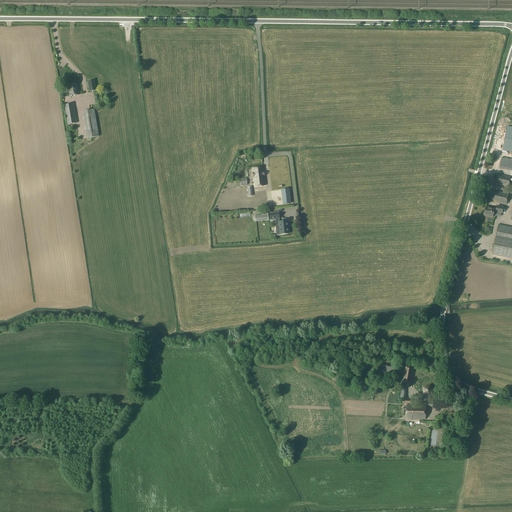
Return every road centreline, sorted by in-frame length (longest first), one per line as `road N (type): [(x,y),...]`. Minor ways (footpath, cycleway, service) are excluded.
road 1 (unclassified): [(511,401),(452,379),(440,335),(511,51)]
road 2 (unclassified): [(0,19),(257,21)]
road 3 (unclassified): [(511,26),(257,21)]
road 4 (unclassified): [(264,152),(257,21)]
